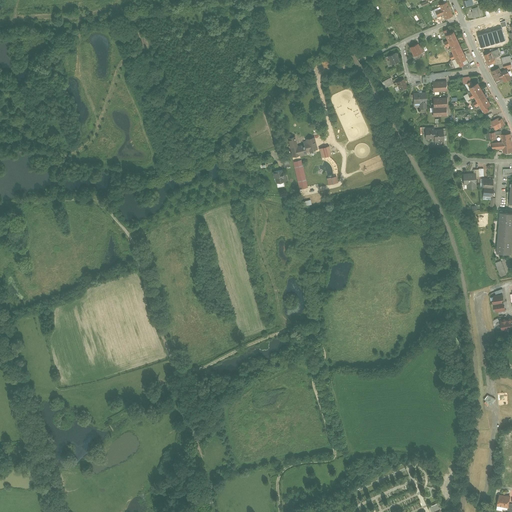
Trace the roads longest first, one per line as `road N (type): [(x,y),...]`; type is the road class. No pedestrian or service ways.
road 1 (track): [(0,205),(54,198),(103,206),(134,247),(180,379),(258,340),(312,335),(349,449),(413,449),(440,460),(451,476),(444,511)]
road 2 (track): [(57,511),(0,302)]
road 3 (track): [(54,198),(58,167),(96,134),(148,13)]
road 4 (track): [(148,13),(109,8),(0,20)]
